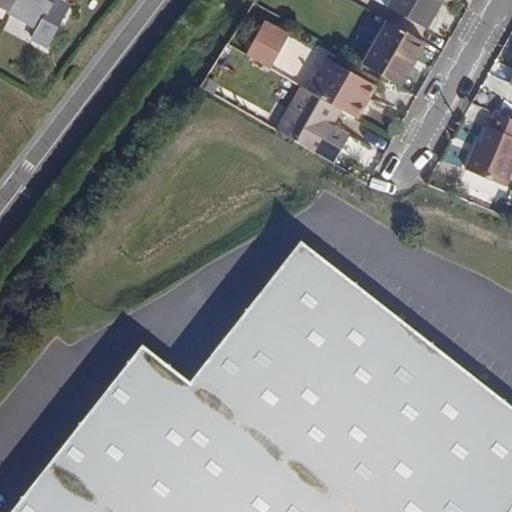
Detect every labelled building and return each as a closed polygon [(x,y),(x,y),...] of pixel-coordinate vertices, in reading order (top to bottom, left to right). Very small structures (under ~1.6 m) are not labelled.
[(0,0),(0,11),(5,14),(12,0),(0,0)] [(12,0),(5,14),(4,16),(34,32),(28,43),(43,51),(63,15),(51,7),(53,3),(54,0),(12,0)] [(392,0),(389,6),(428,29),(444,0),(392,0)] [(53,3),(51,7),(63,15),(66,10),(53,3)] [(426,42),(389,21),(364,64),(402,86),(426,42)] [(290,36),(265,22),(245,55),(271,69),(290,36)] [(327,59),(309,90),(342,109),(356,117),(374,85),(327,59)] [(342,109),(309,90),(302,87),(277,130),(316,152),(342,109)] [(511,118),(494,111),(488,126),(487,125),(480,142),(475,153),(472,151),(465,168),(504,184),(511,166),(511,118)] [(143,345),(11,511),(509,511),(511,509),(511,407),(302,243),(190,383),(143,345)]
